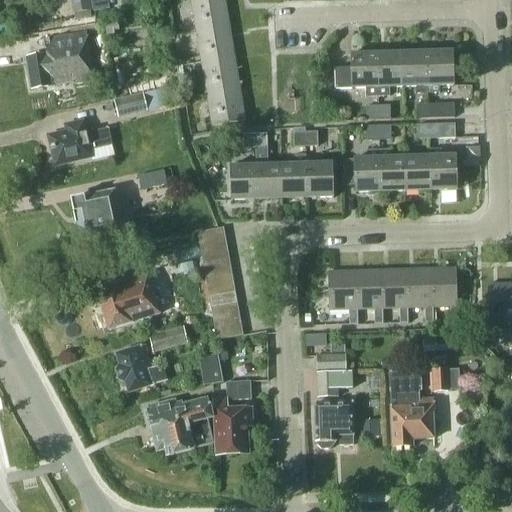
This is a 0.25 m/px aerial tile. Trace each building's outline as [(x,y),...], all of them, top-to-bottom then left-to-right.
[(56,0),(60,17),(74,14),(75,22),(91,19),(90,12),(93,11),(90,0),(56,0)] [(197,0),(190,1),(196,33),(228,27),(223,0),(197,0)] [(196,33),(201,65),(233,59),(228,27),(196,33)] [(93,84),(86,35),(42,42),(44,54),(36,56),(37,59),(26,60),(30,91),(50,88),(50,86),(56,85),(57,87),(59,89),(67,88),(71,83),(73,83),(73,87),(93,84)] [(426,54),(427,89),(427,94),(440,94),(440,89),(453,88),(452,53),(426,54)] [(401,54),(376,55),(377,98),(389,98),(389,90),(402,90),(401,54)] [(427,96),(427,94),(427,89),(426,54),(401,54),(402,90),(415,89),(415,96),(427,96)] [(365,98),(377,98),(376,55),(350,55),(350,69),(334,69),(335,90),(351,90),(351,91),(365,90),(365,98)] [(201,65),(207,96),(239,91),(233,59),(201,65)] [(118,120),(134,116),(148,113),(172,107),(168,90),(143,95),(114,102),(118,120)] [(239,91),(207,96),(212,128),(244,122),(239,91)] [(428,121),(427,106),(416,107),(416,121),(428,121)] [(427,106),(428,121),(453,120),(453,106),(427,106)] [(389,107),(377,108),(378,122),(389,121),(389,107)] [(378,122),(377,108),(366,108),(366,122),(378,122)] [(85,137),(82,124),(66,128),(67,134),(48,139),(55,168),(91,159),(90,154),(112,148),(108,131),(85,137)] [(428,127),(428,141),(454,140),(453,126),(428,127)] [(417,141),(428,141),(428,127),(416,127),(417,141)] [(378,129),(378,142),(390,142),(390,128),(378,129)] [(367,143),(378,142),(378,129),(366,129),(367,143)] [(304,135),(305,149),(317,149),(316,134),(304,135)] [(305,149),(304,135),(293,135),(293,149),(305,149)] [(255,150),(255,136),(243,136),(243,151),(255,150)] [(255,136),(255,150),(267,150),(266,136),(255,136)] [(354,195),(379,195),(378,152),(367,152),(366,161),(353,161),(354,195)] [(379,195),(405,194),(404,159),(390,160),(390,152),(378,152),(379,195)] [(280,166),(281,201),(307,201),(305,165),(306,165),(305,155),(294,155),(294,166),(280,166)] [(454,158),(429,159),(430,193),(455,193),(454,158)] [(430,193),(429,159),(404,159),(405,194),(430,193)] [(305,165),(307,201),(332,200),(331,165),(306,165),(305,165)] [(256,202),(281,201),(280,166),(256,167),(256,202)] [(256,202),(256,167),(229,168),(230,203),(256,202)] [(167,190),(165,176),(139,180),(141,193),(167,190)] [(122,233),(114,193),(70,202),(75,226),(77,225),(81,243),(93,240),(94,248),(97,249),(105,248),(108,243),(107,236),(122,233)] [(197,235),(199,246),(225,241),(223,230),(197,235)] [(199,246),(201,256),(226,251),(225,241),(199,246)] [(203,267),(228,262),(226,251),(201,256),(203,267)] [(230,273),(228,262),(203,267),(205,278),(230,273)] [(430,309),(432,309),(449,309),(450,324),(458,324),(458,307),(456,307),(455,270),(429,271),(430,309)] [(404,271),(379,272),(380,311),(382,311),(399,310),(400,325),(408,325),(407,310),(405,310),(404,271)] [(429,271),(404,271),(405,310),(407,310),(424,310),(424,325),(433,325),(432,309),(430,309),(429,271)] [(355,312),(357,312),(374,311),(374,326),(383,326),(382,311),(380,311),(379,272),(354,273),(355,312)] [(232,283),(230,273),(205,278),(207,288),(232,283)] [(355,312),(354,273),(329,274),(330,312),(349,312),(349,327),(357,327),(357,312),(355,312)] [(160,315),(148,277),(131,282),(131,280),(110,287),(110,289),(96,293),(108,331),(160,315)] [(234,294),(232,283),(207,288),(209,299),(234,294)] [(511,285),(488,287),(488,326),(509,325),(509,339),(511,338),(511,285)] [(211,309),(236,305),(234,294),(209,299),(211,309)] [(238,315),(236,305),(211,309),(213,319),(238,315)] [(240,326),(238,315),(213,319),(215,331),(240,326)] [(242,337),(240,326),(215,331),(217,342),(242,337)] [(187,346),(183,330),(149,339),(153,355),(187,346)] [(345,372),(344,346),(330,346),(330,357),(316,357),(316,373),(345,372)] [(162,367),(153,370),(146,347),(116,356),(119,366),(116,373),(118,381),(126,385),(129,395),(167,383),(162,367)] [(224,383),(218,356),(199,359),(205,387),(224,383)] [(448,393),(447,370),(432,370),(432,393),(448,393)] [(408,374),(408,372),(397,372),(397,375),(388,375),(389,393),(391,393),(391,405),(390,405),(392,449),(412,448),(412,441),(433,440),(432,416),(434,416),(434,401),(418,401),(418,392),(421,392),(420,374),(408,374)] [(353,386),(353,373),(316,374),(316,400),(338,399),(338,387),(353,386)] [(251,383),(227,383),(228,402),(233,401),(252,401),(251,383)] [(213,420),(213,419),(208,400),(183,406),(183,404),(177,406),(176,401),(147,408),(148,413),(145,414),(149,430),(151,429),(157,453),(165,451),(167,458),(194,452),(194,450),(213,445),(207,421),(213,420)] [(228,411),(227,400),(214,401),(217,457),(249,455),(248,430),(253,430),(252,409),(228,411)] [(353,444),(352,405),(315,406),(316,446),(322,452),(329,452),(336,446),(335,437),(340,437),(340,445),(353,444)] [(376,425),(376,421),(363,422),(364,438),(383,437),(382,425),(376,425)]
